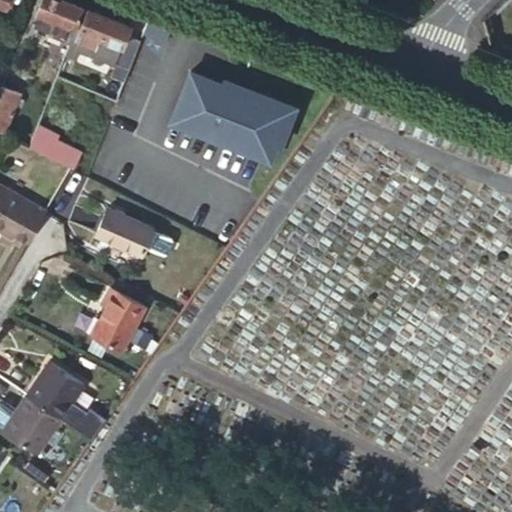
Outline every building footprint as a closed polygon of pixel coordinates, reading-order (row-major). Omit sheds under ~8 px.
[(76,25),(85,4),(73,0),(35,0),(33,7),(38,9),(58,18),(52,33),(52,34),(62,38),(60,46),(67,48),(76,25)] [(126,37),(132,23),(90,6),(82,27),(76,25),(67,48),(65,52),(78,58),(82,47),(116,61),(126,37)] [(32,24),(52,33),(58,18),(38,9),(32,24)] [(140,43),(126,37),(116,61),(109,77),(124,84),(140,43)] [(282,142),(296,104),(227,77),(225,82),(192,69),(173,118),(271,157),(277,140),(282,142)] [(0,85),(0,129),(4,132),(21,90),(1,83),(0,85)] [(38,121),(30,144),(72,166),(79,148),(56,136),(57,132),(38,121)] [(32,239),(51,208),(0,178),(0,234),(13,243),(19,232),(32,239)] [(109,207),(96,234),(144,257),(145,255),(155,234),(157,231),(109,207)] [(155,234),(145,255),(163,263),(167,262),(174,247),(173,243),(155,234)] [(146,306),(111,287),(102,304),(107,307),(92,335),(123,350),(146,306)] [(28,393),(62,417),(85,384),(51,361),(28,393)] [(55,427),(62,417),(28,393),(3,428),(37,452),(47,438),(54,442),(62,432),(55,427)]
